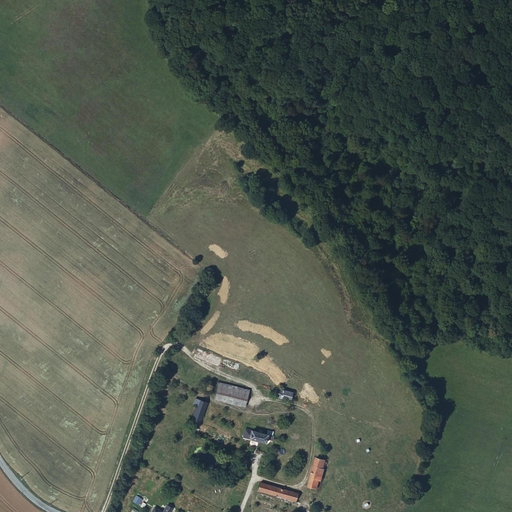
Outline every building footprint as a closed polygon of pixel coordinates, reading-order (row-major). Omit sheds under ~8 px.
[(263,383),(224,372),(215,396),(246,405),(251,388),(319,408),(322,400),(268,385),(269,382),(263,380),(263,383)] [(201,422),(211,392),(203,389),(200,398),(197,397),(195,403),(198,403),(192,419),(201,422)] [(274,430),(269,428),(268,432),(262,431),(263,430),(260,428),(259,430),(247,426),(245,434),(267,441),(268,436),(272,437),(274,430)] [(242,453),(239,466),(245,468),(248,455),(242,453)] [(323,471),(327,459),(317,456),(308,484),(315,487),(318,478),(320,479),(321,475),(325,476),(326,472),(323,471)] [(294,500),(297,492),(260,481),(258,489),(294,500)] [(163,510),(167,511),(168,511),(172,505),(167,502),(163,510)]
